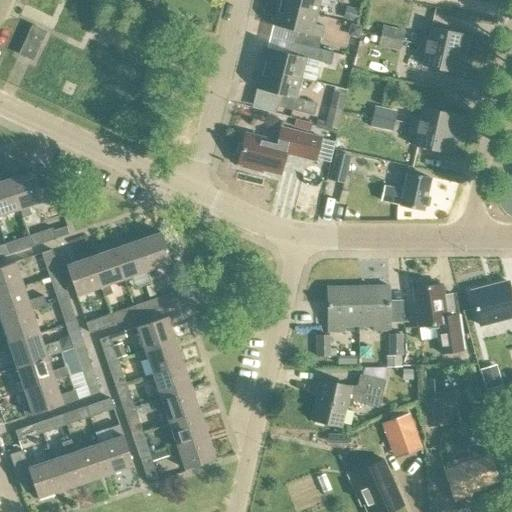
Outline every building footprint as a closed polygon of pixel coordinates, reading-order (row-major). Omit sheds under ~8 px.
[(277,0),(276,5),(316,15),(319,0),(277,0)] [(313,25),(316,15),(276,5),(271,26),(295,32),(293,43),(317,49),(322,28),(313,25)] [(359,11),(344,7),(340,19),(356,23),(359,11)] [(381,35),(404,40),(406,31),(383,25),(381,35)] [(419,35),(417,43),(466,54),(470,34),(431,25),(428,36),(419,35)] [(32,60),(45,33),(32,27),(19,54),(32,60)] [(401,51),(404,40),(381,35),(378,46),(401,51)] [(331,52),(317,49),(293,43),(290,55),(265,48),(260,69),(300,79),(305,59),(328,64),(331,52)] [(466,54),(417,43),(416,51),(424,53),(422,65),(461,73),(466,54)] [(295,99),(300,79),(260,69),(255,89),(280,95),(277,107),(313,116),(316,104),(295,99)] [(344,95),(332,92),(324,126),(336,129),(344,95)] [(373,117),(395,122),(398,112),(375,106),(373,117)] [(413,115),(411,123),(458,135),(463,115),(423,106),(420,117),(413,115)] [(393,132),(395,122),(373,117),(371,127),(393,132)] [(458,135),(411,123),(408,132),(416,134),(414,144),(445,152),(453,154),(458,135)] [(314,161),(320,138),(280,128),(276,142),(244,134),(237,165),(279,175),(285,154),(314,161)] [(344,184),(351,156),(336,152),(329,180),(344,184)] [(34,172),(31,169),(21,173),(20,177),(11,180),(20,210),(23,217),(32,214),(29,207),(45,202),(35,172),(34,172)] [(430,198),(426,196),(431,178),(406,172),(402,189),(384,185),(381,200),(399,204),(399,205),(423,211),(424,207),(428,207),(430,198)] [(0,216),(20,210),(11,180),(0,183),(0,216)] [(30,236),(33,247),(57,239),(56,236),(60,235),(57,227),(53,228),(30,236)] [(137,241),(147,271),(151,280),(160,277),(157,268),(172,262),(161,232),(137,241)] [(8,255),(33,247),(30,236),(5,244),(8,255)] [(124,280),(147,271),(137,241),(114,249),(124,280)] [(0,257),(8,255),(5,244),(0,245),(0,257)] [(109,285),(124,280),(114,249),(90,257),(101,288),(104,297),(113,294),(109,285)] [(42,253),(50,278),(61,274),(53,250),(42,253)] [(78,296),(101,288),(90,257),(67,266),(78,296)] [(0,267),(0,294),(24,287),(16,262),(0,267)] [(50,278),(58,302),(69,299),(61,274),(50,278)] [(480,327),(506,320),(511,318),(511,295),(509,283),(471,294),(480,327)] [(359,290),(359,329),(375,329),(375,331),(391,330),(389,285),(373,286),(373,289),(359,290)] [(441,354),(461,352),(456,316),(447,317),(442,285),(412,289),(418,328),(436,325),(441,354)] [(0,317),(1,321),(32,311),(32,310),(41,308),(46,306),(42,296),(29,301),(24,287),(0,294),(0,317)] [(359,329),(359,290),(343,290),(343,287),(328,287),(329,333),(344,332),(344,329),(359,329)] [(157,298),(161,309),(185,301),(181,290),(157,298)] [(136,317),(161,309),(157,298),(133,306),(136,317)] [(58,302),(66,325),(77,322),(69,299),(58,302)] [(113,325),(136,317),(133,306),(110,314),(113,325)] [(1,321),(9,344),(40,334),(32,311),(1,321)] [(89,333),(113,325),(110,314),(86,323),(89,333)] [(146,352),(177,340),(168,316),(137,328),(146,352)] [(74,349),(84,345),(77,322),(66,325),(74,349)] [(61,353),(58,342),(45,347),(40,334),(9,344),(17,368),(48,357),(61,353)] [(400,356),(403,356),(403,334),(389,334),(389,356),(400,356)] [(331,358),(331,349),(330,335),(316,335),(316,338),(317,356),(317,357),(331,358)] [(119,362),(114,347),(110,336),(99,340),(108,366),(119,362)] [(308,338),(308,356),(317,356),(316,338),(308,338)] [(153,375),(185,364),(177,340),(146,352),(153,375)] [(74,349),(81,373),(92,369),(84,345),(74,349)] [(389,356),(385,355),(384,368),(388,368),(400,368),(400,356),(389,356)] [(53,371),(48,357),(17,368),(25,392),(56,381),(56,380),(68,376),(65,367),(53,371)] [(354,357),(337,357),(337,365),(355,364),(354,357)] [(81,372),(77,360),(65,364),(68,376),(81,372)] [(108,366),(116,389),(127,385),(119,362),(108,366)] [(153,375),(161,398),(192,387),(185,364),(153,375)] [(495,366),(480,370),(486,390),(501,386),(495,366)] [(92,369),(81,373),(89,396),(100,392),(92,369)] [(379,408),(385,381),(360,375),(358,386),(351,386),(318,379),(315,393),(319,394),(313,420),(342,427),(348,401),(379,408)] [(433,393),(433,380),(420,381),(421,394),(433,393)] [(56,381),(25,392),(29,406),(22,408),(25,418),(76,401),(73,390),(61,395),(56,381)] [(127,385),(116,389),(124,411),(134,407),(127,385)] [(200,410),(192,387),(161,398),(151,402),(154,410),(164,407),(169,422),(200,410)] [(87,406),(91,417),(114,409),(110,398),(87,406)] [(423,400),(424,428),(448,427),(448,410),(451,409),(451,401),(447,401),(447,399),(423,400)] [(486,405),(470,410),(477,439),(478,438),(493,435),(486,405)] [(67,425),(91,417),(87,406),(63,414),(67,425)] [(132,436),(143,432),(134,407),(124,411),(132,436)] [(169,422),(177,445),(208,434),(200,410),(169,422)] [(43,433),(67,425),(63,414),(40,422),(43,433)] [(395,458),(420,449),(407,415),(382,424),(395,458)] [(19,442),(43,433),(40,422),(15,431),(19,442)] [(100,444),(110,474),(134,466),(124,435),(121,427),(111,430),(113,439),(100,444)] [(497,433),(500,442),(510,439),(507,430),(497,433)] [(140,459),(151,455),(143,432),(132,436),(140,459)] [(216,458),(208,434),(177,445),(166,449),(169,457),(180,454),(185,469),(216,458)] [(87,482),(76,452),(73,453),(69,441),(59,444),(63,456),(52,460),(63,490),(87,482)] [(87,482),(110,474),(100,444),(76,452),(87,482)] [(454,460),(443,464),(444,468),(456,503),(472,498),(470,491),(498,482),(489,453),(484,455),(482,448),(471,452),(473,458),(455,464),(454,460)] [(63,490),(52,460),(29,468),(23,451),(10,455),(23,491),(35,487),(39,499),(63,490)] [(151,455),(140,459),(148,482),(159,478),(151,455)] [(383,460),(347,476),(360,506),(363,505),(366,511),(388,511),(403,506),(383,460)]
